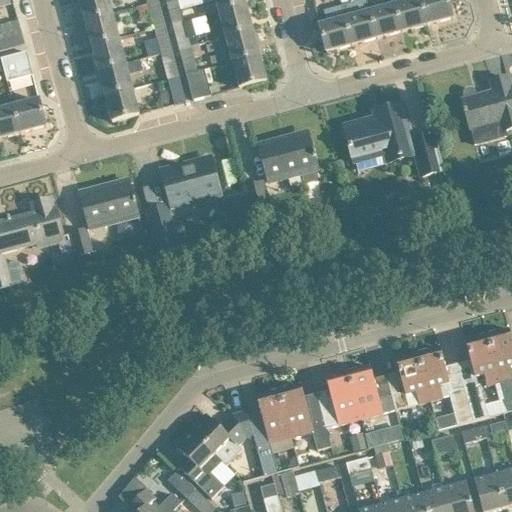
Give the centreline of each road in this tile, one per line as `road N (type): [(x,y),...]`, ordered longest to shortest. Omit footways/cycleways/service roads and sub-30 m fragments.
road 1 (residential): [(86,511),(195,385),(511,299)]
road 2 (residential): [(83,153),(307,96)]
road 3 (residential): [(307,96),(494,49)]
road 4 (residential): [(83,153),(40,0)]
